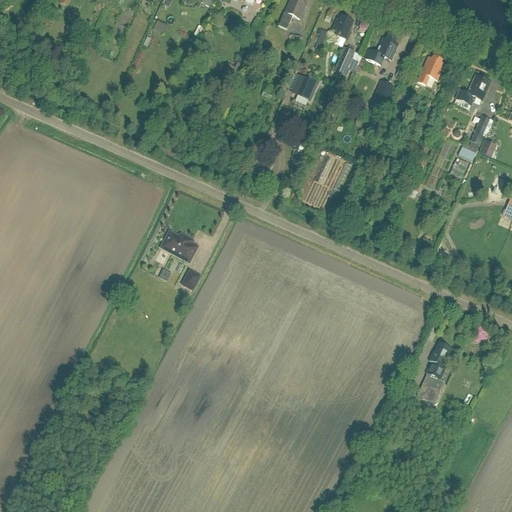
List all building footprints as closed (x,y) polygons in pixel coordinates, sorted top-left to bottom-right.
[(304,1),(301,0),(294,0),(290,0),(284,14),(278,27),(286,31),(292,18),(299,21),(306,5),(303,4),(304,1)] [(350,22),(342,18),(341,21),(337,19),(330,34),(345,41),(352,26),(349,24),(350,22)] [(299,50),(303,40),(296,37),(292,47),(299,50)] [(320,37),(314,50),(322,54),(328,40),(320,37)] [(396,42),(387,38),(386,41),(383,39),(376,55),(369,52),(365,61),(380,67),(384,59),(391,62),(398,46),(395,45),(396,42)] [(344,78),(355,54),(344,49),(333,73),(344,78)] [(441,62),(433,58),(431,61),(428,60),(417,83),(425,87),(428,79),(437,82),(444,67),(440,65),(441,62)] [(232,89),(239,72),(226,65),(218,83),(232,89)] [(459,92),(455,101),(456,101),(454,106),(468,112),(470,107),(471,108),(475,99),(483,103),(491,84),(475,77),(467,95),(459,92)] [(297,97),(310,103),(317,88),(309,84),(309,83),(301,79),(295,92),(299,94),(297,97)] [(370,108),(382,113),(392,89),(381,84),(370,108)] [(406,114),(411,102),(404,98),(399,110),(406,114)] [(480,148),(484,138),(483,137),(490,122),(481,118),(474,133),(475,134),(469,148),(463,146),(462,150),(458,157),(471,163),(475,155),(479,147),(480,148)] [(270,141),(277,144),(282,136),(274,132),(270,141)] [(485,144),(480,156),(490,161),(496,148),(485,144)] [(508,206),(503,218),(511,221),(511,201),(510,201),(509,204),(508,206)] [(183,242),(170,235),(162,249),(189,263),(196,249),(190,246),(191,243),(184,239),(183,242)] [(171,276),(163,272),(159,280),(167,284),(171,276)] [(193,294),(201,278),(189,272),(181,287),(193,294)] [(423,387),(417,399),(434,407),(440,395),(445,384),(441,382),(446,370),(443,369),(451,351),(439,345),(435,353),(434,353),(429,363),(432,364),(426,376),(438,381),(433,392),(423,387)] [(412,385),(416,375),(409,372),(405,382),(412,385)]
